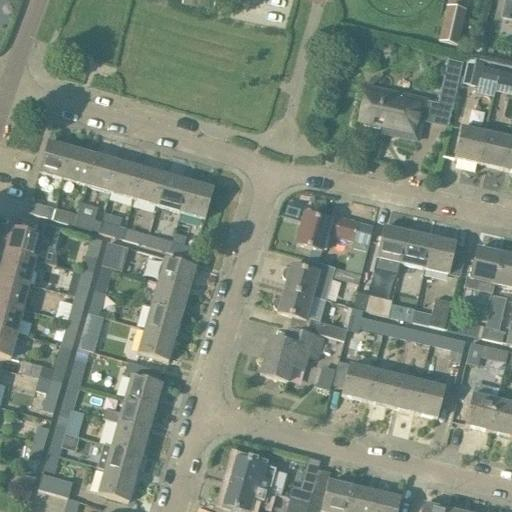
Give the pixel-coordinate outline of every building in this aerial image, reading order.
[(185,0),(185,3),(185,5),(212,11),(214,0),(185,0)] [(511,0),(504,0),(504,1),(507,2),(503,19),(511,21),(511,0)] [(446,8),(438,43),(456,47),(465,12),(446,8)] [(437,105),(452,109),(462,65),(447,61),(437,105)] [(497,83),(499,73),(482,69),(484,65),(469,61),(463,86),(478,89),(480,80),(497,83)] [(511,75),(499,73),(497,83),(511,86),(511,75)] [(360,122),(364,122),(363,126),(379,130),(380,127),(395,131),(394,137),(416,142),(426,102),(367,89),(360,122)] [(454,161),(478,166),(485,135),(461,130),(454,161)] [(485,135),(478,166),(503,172),(510,141),(485,135)] [(511,141),(510,141),(503,172),(511,174),(511,141)] [(63,182),(72,151),(47,144),(39,175),(63,182)] [(72,151),(63,182),(87,188),(96,158),(72,151)] [(96,158),(87,188),(110,195),(119,164),(96,158)] [(134,201),(142,171),(119,164),(110,195),(134,201)] [(166,177),(142,171),(134,201),(157,208),(166,177)] [(166,177),(157,208),(181,215),(189,184),(166,177)] [(189,184),(181,215),(205,221),(214,191),(189,184)] [(52,222),(55,210),(31,204),(28,215),(52,222)] [(52,222),(75,229),(79,217),(55,210),(52,222)] [(305,216),(297,247),(321,254),(326,236),(354,243),(359,225),(331,218),(329,223),(305,216)] [(81,217),(79,217),(75,229),(98,235),(102,224),(81,217)] [(4,255),(35,264),(39,249),(55,253),(60,232),(29,224),(27,234),(10,230),(7,242),(3,241),(0,252),(4,253),(4,255)] [(102,224),(98,235),(118,241),(122,242),(126,230),(102,224)] [(376,261),(401,266),(408,235),(383,229),(376,261)] [(126,230),(122,242),(146,249),(149,237),(126,230)] [(408,235),(401,266),(424,272),(432,240),(408,235)] [(149,237),(146,249),(166,254),(169,255),(173,243),(149,237)] [(432,240),(424,272),(449,277),(456,246),(432,240)] [(173,243),(169,255),(193,262),(196,250),(173,243)] [(469,282),(494,287),(502,256),(476,250),(469,282)] [(0,270),(0,280),(29,288),(35,264),(4,255),(0,270)] [(511,258),(502,256),(494,287),(511,291),(511,258)] [(157,286),(188,294),(195,269),(165,261),(157,286)] [(312,300),(312,298),(319,275),(291,267),(284,292),(312,300)] [(350,275),(347,285),(358,287),(360,278),(350,275)] [(29,288),(0,280),(0,306),(23,312),(29,288)] [(151,309),(182,318),(188,294),(157,286),(151,309)] [(324,304),(312,300),(284,292),(282,301),(277,301),(275,303),(274,307),(275,311),(278,313),(277,316),(292,320),(289,331),(308,336),(308,335),(324,339),(325,338),(343,344),(346,332),(318,324),(324,304)] [(356,295),(353,311),(365,314),(369,298),(356,295)] [(0,332),(17,337),(23,312),(0,306),(0,332)] [(144,333),(175,341),(182,318),(151,309),(144,333)] [(482,341),(501,345),(503,333),(485,329),(484,329),(482,341)] [(324,341),(308,336),(289,331),(288,332),(293,333),(290,345),(270,340),(259,378),(288,386),(292,370),(304,374),(308,359),(318,362),(324,341)] [(0,332),(0,358),(10,361),(17,337),(0,332)] [(144,333),(138,356),(168,364),(175,341),(144,333)] [(78,351),(89,354),(93,355),(97,344),(81,340),(78,351)] [(508,365),(511,353),(474,343),(469,363),(481,367),(483,358),(508,365)] [(341,398),(366,404),(373,373),(349,367),(341,398)] [(373,373),(366,404),(390,410),(397,379),(373,373)] [(155,412),(162,387),(131,378),(124,403),(155,412)] [(397,379),(390,410),(413,415),(421,384),(397,379)] [(421,384),(413,415),(438,421),(445,390),(421,384)] [(465,428),(489,433),(497,403),(472,397),(465,428)] [(155,412),(124,403),(118,426),(148,435),(155,412)] [(511,406),(497,403),(489,433),(511,439),(511,406)] [(148,435),(118,426),(111,449),(142,458),(148,435)] [(142,458),(111,449),(105,473),(135,482),(142,458)] [(236,461),(229,485),(269,496),(275,472),(236,461)] [(135,482),(105,473),(98,497),(128,505),(135,482)] [(23,476),(19,493),(29,496),(34,479),(23,476)] [(38,493),(68,501),(69,501),(73,486),(42,477),(38,493)] [(291,488),(288,501),(308,507),(315,481),(303,478),(299,490),(291,488)] [(347,511),(353,489),(328,484),(324,499),(311,496),(306,511),(347,511)] [(269,496),(229,485),(223,509),(234,511),(250,511),(252,504),(266,507),(269,496)] [(353,489),(347,511),(372,511),(376,495),(353,489)] [(376,495),(372,511),(398,511),(401,501),(376,495)] [(64,511),(87,511),(88,506),(69,501),(68,501),(64,511)]
